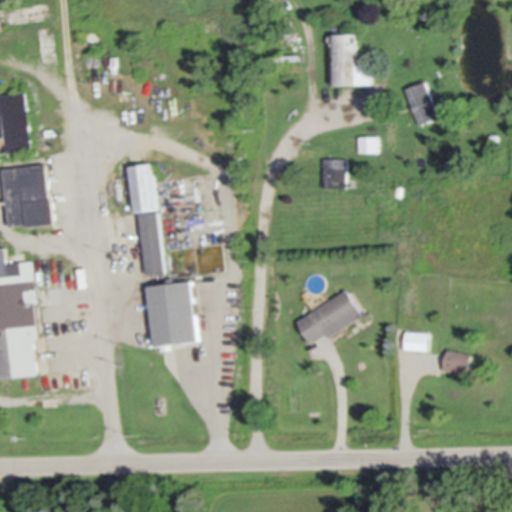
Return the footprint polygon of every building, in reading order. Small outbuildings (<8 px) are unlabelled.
[(332,83),(373,82),(373,62),(357,62),(357,32),(332,32),(332,83)] [(440,116),(427,79),(407,86),(420,123),(440,116)] [(28,90),(0,93),(0,161),(1,161),(0,156),(0,150),(34,147),(28,90)] [(381,134),(360,134),(360,151),(381,151),(381,134)] [(324,187),(348,187),(348,157),(324,157),(324,187)] [(5,167),(11,226),(56,221),(50,162),(5,167)] [(153,162),(131,164),(136,210),(158,208),(153,162)] [(143,212),(148,274),(167,273),(161,211),(143,212)] [(0,377),(40,374),(32,260),(8,261),(7,246),(0,246),(0,377)] [(150,283),(155,344),(200,341),(195,280),(150,283)] [(312,344),(365,315),(350,289),(297,319),(312,344)] [(406,348),(431,349),(432,331),(407,330),(406,348)] [(442,368),(467,375),(473,354),(448,347),(442,368)]
